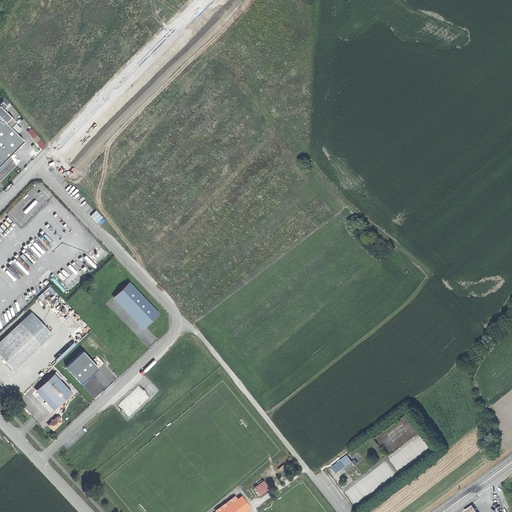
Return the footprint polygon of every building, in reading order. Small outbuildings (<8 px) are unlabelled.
[(0,180),(7,174),(15,165),(7,157),(13,152),(10,149),(15,144),(17,147),(23,141),(10,128),(15,122),(9,117),(4,112),(6,110),(3,107),(5,105),(1,101),(0,101),(0,180)] [(41,149),(46,146),(33,127),(29,130),(41,149)] [(146,327),(159,314),(129,282),(116,295),(146,327)] [(0,340),(0,347),(23,326),(34,316),(30,312),(0,340)] [(34,316),(23,326),(40,344),(51,334),(34,316)] [(0,356),(4,361),(13,370),(40,344),(23,326),(0,347),(0,356)] [(81,352),(64,367),(80,384),(88,377),(97,369),(81,352)] [(48,398),(56,407),(71,393),(53,374),(38,388),(48,398)] [(56,417),(48,425),(52,430),(61,422),(56,417)] [(346,471),(355,465),(353,462),(344,467),(346,471)] [(254,488),(261,495),(271,487),(264,479),(254,488)] [(214,510),(215,511),(219,511),(221,511),(221,510),(231,502),(232,503),(236,500),(233,496),(214,510)] [(242,511),(244,511),(249,507),(240,496),(236,500),(232,503),(231,502),(221,510),(221,511),(219,511),(242,511)]
